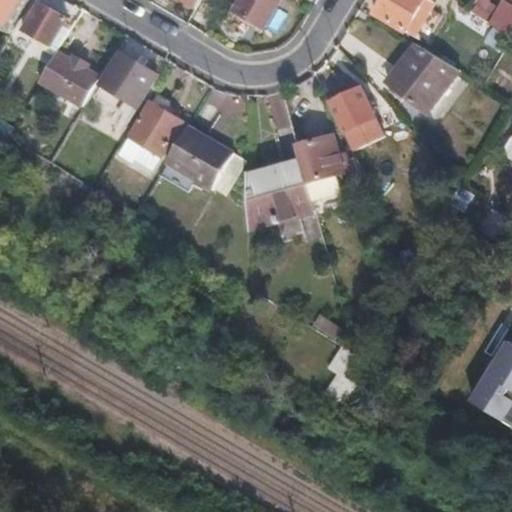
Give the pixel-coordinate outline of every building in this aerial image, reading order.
[(0,0),(0,21),(9,27),(25,0),(0,0)] [(267,28),(283,0),(245,0),(239,11),(267,28)] [(426,17),(434,4),(427,0),(379,0),(372,13),(405,33),(414,19),(418,21),(421,15),(426,17)] [(494,26),(507,4),(502,0),(489,23),(494,26)] [(508,35),(511,28),(511,0),(509,0),(507,4),(494,26),(508,35)] [(466,25),(472,14),(452,2),(446,13),(466,25)] [(60,50),(76,22),(42,3),(26,31),(60,50)] [(488,14),(476,6),(472,14),(484,20),(488,14)] [(425,113),(460,70),(418,46),(388,80),(425,113)] [(95,96),(104,78),(61,53),(45,82),(88,108),(95,96)] [(149,93),(160,74),(124,53),(114,72),(106,86),(142,107),(149,93)] [(483,83),(493,65),(483,60),(473,77),(483,83)] [(376,117),(361,87),(331,100),(345,131),(376,117)] [(91,130),(106,104),(95,96),(88,108),(79,124),(91,130)] [(157,175),(187,122),(155,104),(125,157),(157,175)] [(17,129),(0,118),(0,133),(11,140),(17,129)] [(215,188),(237,152),(193,126),(172,162),(215,188)] [(346,174),(335,137),(298,147),(304,165),(309,184),(338,176),(346,174)] [(314,202),(309,184),(304,165),(254,179),(253,201),(252,229),(317,212),(314,202)] [(343,194),(338,176),(309,184),(314,202),(343,194)] [(511,340),(461,415),(511,442),(511,340)]
